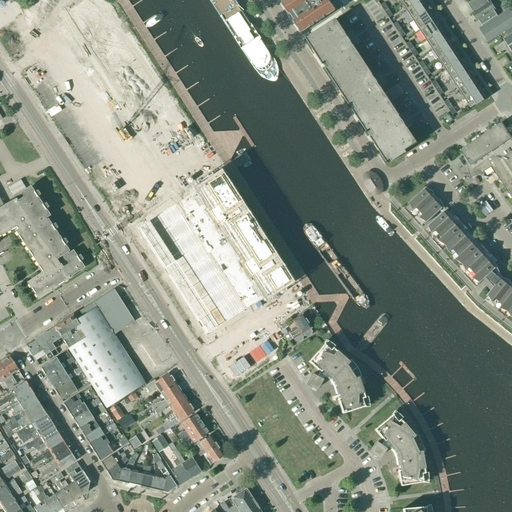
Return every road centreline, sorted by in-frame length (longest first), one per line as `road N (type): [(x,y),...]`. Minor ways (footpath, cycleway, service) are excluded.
road 1 (residential): [(421,157),(395,173),(382,171),(265,0)]
road 2 (secondary): [(252,452),(125,262)]
road 3 (secondary): [(125,262),(0,72)]
road 4 (residential): [(105,503),(100,481),(9,338)]
road 5 (residential): [(9,338),(125,262)]
road 6 (residential): [(511,247),(491,223),(458,209),(421,157)]
road 7 (residential): [(355,461),(279,362)]
road 8 (unclassified): [(511,100),(445,0)]
